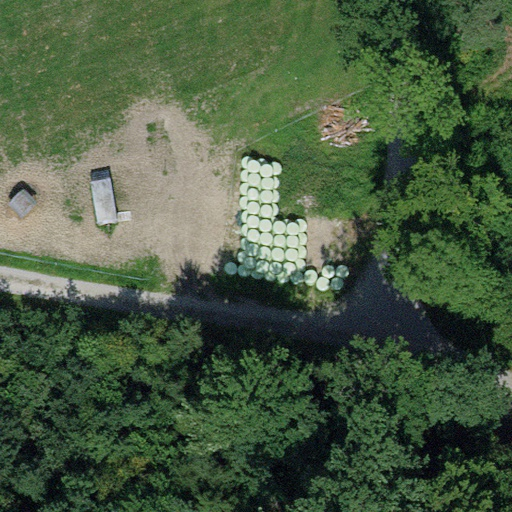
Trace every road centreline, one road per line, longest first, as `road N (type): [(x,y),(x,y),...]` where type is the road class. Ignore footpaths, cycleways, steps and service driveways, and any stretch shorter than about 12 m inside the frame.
road 1 (track): [(0,271),(403,339),(511,395)]
road 2 (track): [(403,339),(420,105),(416,0)]
road 3 (track): [(511,441),(406,511)]
